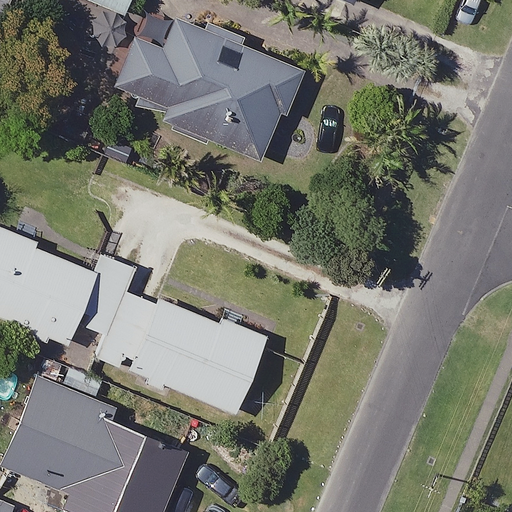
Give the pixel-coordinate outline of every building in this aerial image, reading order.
[(94,17),(79,55),(108,66),(104,78),(162,101),(156,114),(258,155),(295,63),(168,12),(156,42),(94,17)] [(0,313),(62,339),(92,264),(0,226),(0,313)] [(92,264),(62,339),(65,340),(59,355),(84,364),(90,350),(227,405),(255,336),(129,285),(135,268),(97,253),(92,264)] [(147,511),(179,443),(26,372),(0,427),(0,459),(60,487),(48,511),(147,511)] [(0,511),(2,511),(12,493),(0,486),(0,511)]
